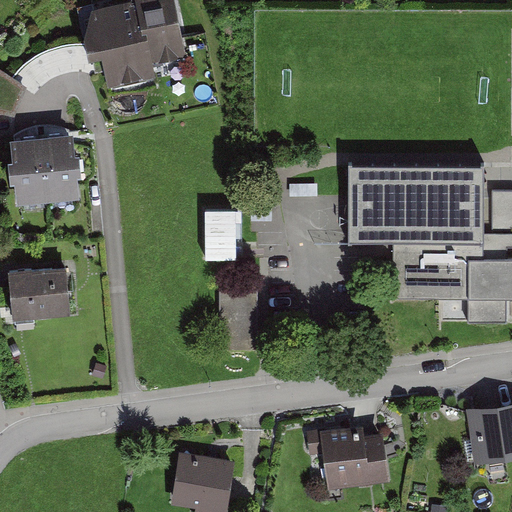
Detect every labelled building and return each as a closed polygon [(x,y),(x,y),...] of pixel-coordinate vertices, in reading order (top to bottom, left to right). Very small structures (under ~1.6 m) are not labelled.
[(137,0),(138,3),(87,11),(95,57),(105,56),(109,84),(158,76),(156,60),(185,55),(176,0),(137,0)] [(0,69),(0,110),(18,115),(28,76),(0,69)] [(77,133),(10,138),(13,182),(19,182),(21,205),(83,200),(81,172),(88,171),(87,151),(79,152),(77,133)] [(484,158),(349,159),(349,195),(349,238),(361,238),(393,238),(484,237),(484,231),(484,193),(484,158)] [(511,192),(484,193),(484,231),(511,230),(511,192)] [(206,207),(209,258),(240,257),(238,205),(206,207)] [(484,237),(393,238),(394,295),(511,294),(511,253),(508,254),(508,245),(511,244),(511,230),(484,231),(484,237)] [(14,318),(71,313),(67,265),(10,269),(14,318)] [(220,283),(220,347),(259,347),(259,283),(220,283)] [(511,399),(468,406),(475,461),(511,456),(511,399)] [(362,424),(310,429),(313,455),(329,454),(332,484),(389,478),(385,432),(363,434),(362,424)] [(180,448),(172,501),(196,505),(195,511),(226,511),(235,456),(180,448)]
